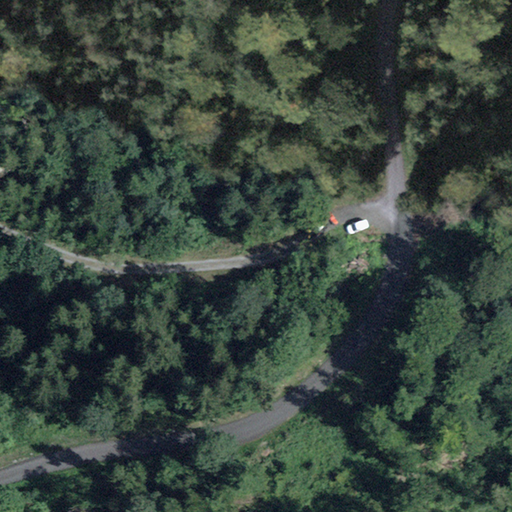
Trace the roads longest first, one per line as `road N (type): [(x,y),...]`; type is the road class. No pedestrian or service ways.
road 1 (unclassified): [(0,478),(248,426),(312,388),(374,321),(396,280),(401,240),(389,0)]
road 2 (track): [(0,228),(91,264),(157,269),(266,257),(333,219),(398,207)]
